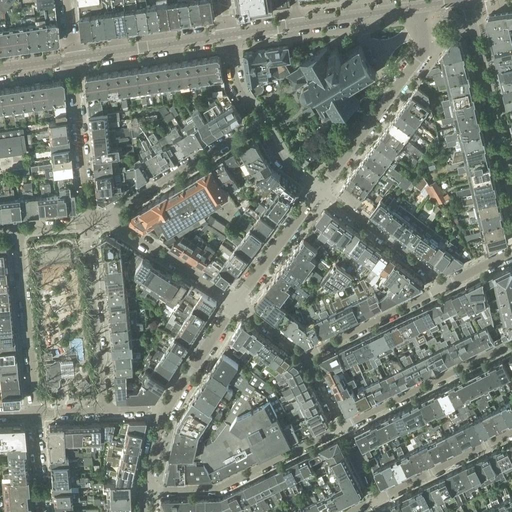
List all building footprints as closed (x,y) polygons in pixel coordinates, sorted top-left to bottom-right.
[(0,0),(0,4),(0,5),(5,9),(8,5),(6,4),(8,0),(0,0)] [(89,0),(87,0),(78,2),(82,38),(94,36),(89,0)] [(101,0),(89,0),(94,36),(107,34),(101,0)] [(112,0),(101,0),(107,34),(117,33),(112,0)] [(112,0),(117,33),(128,31),(124,3),(123,0),(112,0)] [(129,0),(131,9),(128,9),(127,3),(124,3),(128,31),(139,30),(135,4),(134,0),(129,0)] [(134,0),(135,4),(139,30),(150,28),(147,6),(145,0),(134,0)] [(147,6),(150,28),(161,26),(156,0),(152,0),(153,5),(147,6)] [(156,0),(161,26),(171,25),(167,0),(156,0)] [(167,0),(171,25),(182,23),(178,0),(167,0)] [(178,0),(182,23),(192,22),(189,0),(178,0)] [(189,0),(192,22),(203,20),(200,0),(189,0)] [(200,0),(203,20),(214,18),(211,0),(200,0)] [(273,9),(278,8),(277,2),(272,3),(271,0),(235,0),(237,9),(238,9),(238,14),(273,9)] [(45,17),(47,43),(56,42),(58,39),(54,2),(43,3),(44,10),(45,17)] [(25,18),(28,46),(38,45),(35,17),(33,5),(23,6),(25,18)] [(35,17),(38,45),(47,43),(45,17),(44,10),(39,10),(40,16),(35,17)] [(6,27),(9,49),(19,48),(15,22),(13,11),(9,12),(11,26),(6,27)] [(491,38),(491,39),(511,33),(511,12),(511,13),(488,16),(486,19),(488,26),(488,29),(489,29),(490,34),(491,38)] [(15,22),(19,48),(28,46),(25,18),(20,19),(21,24),(17,25),(17,22),(15,22)] [(0,21),(0,50),(9,49),(6,27),(5,21),(0,21)] [(492,44),(493,48),(511,43),(511,33),(491,39),(492,43),(492,44)] [(438,59),(439,61),(464,55),(460,42),(453,40),(438,59)] [(495,58),(496,58),(511,53),(511,43),(493,48),(495,53),(494,53),(495,58)] [(266,49),(270,79),(280,78),(279,73),(284,73),(285,71),(288,75),(284,77),(288,85),(292,82),(298,93),(301,92),(300,93),(300,94),(300,95),(301,96),(301,97),(301,98),(302,99),(303,100),(304,101),(305,102),(306,102),(307,102),(308,102),(309,102),(310,102),(311,102),(312,101),(313,102),(319,111),(321,113),(320,113),(324,120),(332,115),(333,117),(344,110),(345,113),(351,110),(349,107),(360,101),(359,98),(364,95),(361,90),(367,87),(363,80),(376,72),(372,65),(377,62),(370,49),(364,53),(360,45),(342,56),(336,46),(330,50),(327,46),(316,52),(315,50),(310,53),(311,55),(300,62),(302,65),(298,68),(298,69),(291,73),(283,60),(290,59),(288,46),(266,49)] [(263,80),(270,79),(266,49),(243,52),(248,83),(253,91),(255,95),(262,91),(263,87),(262,81),(263,81),(263,80)] [(498,67),(511,64),(511,53),(496,58),(497,63),(498,67)] [(425,76),(433,74),(466,66),(465,59),(464,55),(439,61),(439,62),(441,61),(443,69),(440,70),(440,68),(438,67),(431,69),(425,76)] [(217,56),(208,58),(210,80),(211,83),(221,82),(221,86),(224,86),(220,58),(217,56)] [(208,58),(198,59),(202,87),(205,87),(204,81),(210,80),(208,58)] [(187,61),(191,86),(191,89),(202,87),(198,59),(187,61)] [(177,62),(181,88),(181,90),(186,90),(185,87),(191,86),(187,61),(177,62)] [(177,62),(167,64),(170,85),(171,92),(175,91),(175,89),(181,88),(177,62)] [(167,64),(157,65),(160,88),(161,93),(171,92),(170,85),(167,64)] [(499,73),(500,77),(511,74),(511,64),(498,67),(498,68),(499,73)] [(157,65),(147,67),(150,89),(151,95),(155,94),(154,88),(160,88),(157,65)] [(436,85),(438,84),(469,77),(468,74),(466,66),(433,74),(436,85)] [(147,67),(138,68),(140,90),(142,104),(147,104),(145,90),(150,89),(147,67)] [(138,68),(127,70),(130,92),(131,98),(135,97),(134,91),(140,90),(138,68)] [(127,70),(118,71),(121,99),(122,108),(127,107),(126,99),(125,99),(125,93),(130,92),(127,70)] [(118,71),(108,73),(111,98),(111,101),(116,100),(116,99),(121,99),(118,71)] [(108,73),(99,74),(102,102),(106,102),(105,99),(111,98),(108,73)] [(86,78),(90,116),(103,114),(102,110),(102,105),(102,102),(99,74),(88,76),(88,75),(86,78)] [(502,87),(503,87),(511,84),(511,74),(500,77),(501,83),(502,87)] [(447,88),(449,93),(471,88),(470,81),(469,77),(438,84),(438,85),(435,85),(436,91),(447,88)] [(424,78),(412,94),(429,107),(431,107),(430,104),(426,87),(425,81),(424,78)] [(53,107),(56,121),(66,120),(65,113),(65,110),(62,82),(63,82),(60,80),(50,81),(53,103),(54,107),(53,107)] [(47,104),(53,103),(50,81),(40,83),(44,111),(48,110),(47,104)] [(30,84),(33,106),(34,112),(37,112),(44,111),(40,83),(30,84)] [(27,107),(33,106),(30,84),(20,86),(24,113),(24,114),(28,113),(27,107)] [(505,97),(511,95),(511,84),(503,87),(504,93),(505,97)] [(18,114),(24,113),(20,86),(10,87),(13,109),(15,121),(19,120),(18,114)] [(7,110),(13,109),(10,87),(0,88),(0,92),(3,114),(4,117),(8,116),(7,110)] [(443,107),(444,107),(474,99),(473,96),(471,88),(449,93),(450,99),(442,101),(443,107)] [(412,94),(406,102),(423,115),(428,119),(431,114),(432,115),(433,115),(431,110),(431,107),(429,107),(412,94)] [(225,109),(234,125),(242,120),(227,95),(217,97),(220,101),(225,109)] [(212,106),(226,129),(234,125),(225,109),(221,111),(216,104),(216,103),(213,97),(208,98),(212,106)] [(446,113),(447,117),(450,116),(450,117),(454,116),(477,110),(475,103),(474,99),(444,107),(445,113),(446,113)] [(198,103),(208,119),(218,134),(226,129),(212,106),(208,109),(202,100),(198,103)] [(400,110),(417,123),(420,125),(421,123),(419,121),(423,115),(406,102),(400,110)] [(307,116),(315,112),(311,105),(303,109),(307,116)] [(191,112),(192,115),(208,140),(218,134),(208,119),(205,121),(197,108),(191,112)] [(400,110),(394,118),(411,131),(417,123),(400,110)] [(478,118),(477,110),(454,116),(450,117),(450,116),(447,117),(446,117),(448,129),(453,128),(480,121),(479,118),(478,118)] [(90,116),(91,125),(119,121),(118,111),(107,113),(103,114),(90,116)] [(171,112),(164,117),(167,122),(175,117),(171,112)] [(145,117),(149,124),(157,119),(157,115),(145,117)] [(188,124),(201,145),(208,140),(192,115),(185,119),(188,124)] [(394,118),(388,126),(405,139),(409,135),(414,139),(416,140),(418,137),(411,131),(394,118)] [(34,130),(35,133),(67,129),(66,120),(56,121),(48,122),(48,126),(38,128),(38,129),(34,130)] [(91,125),(92,133),(109,130),(109,126),(119,125),(119,121),(91,125)] [(445,135),(446,141),(482,132),(480,125),(480,121),(453,128),(454,131),(453,134),(445,135)] [(184,134),(193,149),(201,145),(188,124),(181,129),(184,134)] [(170,143),(178,158),(186,153),(172,129),(170,125),(165,128),(174,141),(170,143)] [(131,127),(132,137),(136,137),(136,136),(137,136),(137,134),(143,131),(140,126),(131,127)] [(388,126),(382,134),(399,147),(403,143),(408,147),(407,148),(413,153),(414,152),(420,157),(423,153),(405,139),(388,126)] [(93,143),(94,158),(127,154),(134,153),(133,146),(132,137),(131,127),(128,127),(124,128),(126,136),(120,137),(110,138),(110,139),(102,140),(102,142),(95,143),(93,143)] [(172,129),(186,153),(193,149),(184,134),(181,136),(175,127),(172,129)] [(0,152),(10,151),(10,154),(25,151),(25,152),(26,152),(22,128),(0,131),(0,152)] [(49,135),(50,140),(68,138),(67,129),(35,133),(27,134),(27,138),(37,137),(49,135)] [(92,133),(93,143),(95,143),(102,142),(102,140),(110,139),(110,138),(120,137),(120,133),(116,133),(115,129),(109,130),(92,133)] [(335,136),(326,129),(321,135),(330,142),(335,136)] [(156,152),(164,167),(171,162),(158,140),(153,132),(149,135),(153,142),(154,142),(159,150),(156,152)] [(455,145),(456,150),(485,143),(484,140),(482,132),(446,141),(447,146),(448,146),(455,145)] [(382,134),(376,142),(396,157),(399,159),(402,155),(405,151),(399,147),(382,134)] [(158,140),(171,162),(178,158),(170,143),(165,136),(158,140)] [(39,148),(39,150),(69,147),(68,138),(50,140),(50,145),(43,146),(43,148),(39,148)] [(145,151),(157,171),(164,167),(156,152),(152,154),(149,148),(148,148),(143,140),(141,141),(142,142),(146,150),(145,151)] [(245,160),(261,151),(256,142),(252,141),(239,150),(242,155),(239,157),(237,153),(235,154),(241,163),(245,160)] [(141,161),(150,175),(157,171),(145,151),(146,150),(142,142),(139,144),(142,149),(140,151),(144,159),(141,161)] [(399,159),(396,157),(376,142),(370,150),(387,163),(393,167),(396,163),(400,166),(403,163),(399,160),(399,159)] [(449,164),(464,160),(487,155),(485,147),(486,147),(485,143),(456,150),(451,151),(452,155),(449,164)] [(69,147),(39,150),(29,152),(29,157),(36,156),(51,153),(51,158),(70,156),(69,147)] [(370,150),(364,158),(387,176),(390,173),(401,181),(398,184),(406,189),(411,182),(412,181),(393,167),(387,163),(370,150)] [(243,176),(245,174),(267,161),(261,151),(245,160),(248,165),(244,168),(240,170),(243,175),(243,176)] [(236,179),(243,175),(240,170),(236,173),(234,172),(232,169),(233,168),(241,163),(235,154),(234,153),(223,159),(236,179)] [(94,158),(95,167),(112,164),(112,160),(122,159),(122,157),(128,156),(127,154),(94,158)] [(457,167),(458,173),(490,165),(489,162),(487,155),(464,160),(466,165),(457,167)] [(30,166),(31,170),(71,165),(70,156),(51,158),(52,162),(38,164),(38,165),(30,166)] [(364,158),(357,166),(378,181),(381,177),(388,182),(385,187),(389,189),(395,181),(387,176),(364,158)] [(238,183),(236,179),(223,159),(219,161),(219,162),(212,167),(222,183),(228,179),(232,187),(238,183)] [(135,164),(135,166),(135,169),(136,183),(137,183),(150,175),(141,161),(135,164)] [(257,178),(256,179),(271,169),(267,161),(245,174),(248,179),(255,174),(257,178)] [(95,167),(96,175),(130,170),(135,169),(135,166),(129,167),(130,169),(125,170),(125,166),(118,167),(117,163),(112,164),(95,167)] [(57,175),(62,175),(71,174),(71,165),(31,170),(32,175),(53,171),(53,176),(57,175)] [(468,177),(470,182),(492,176),(491,169),(490,165),(458,173),(460,179),(468,177)] [(152,203),(148,206),(146,207),(143,208),(141,210),(147,221),(151,219),(154,217),(160,228),(162,226),(166,223),(170,229),(176,225),(184,220),(183,219),(196,212),(197,211),(197,210),(200,208),(201,208),(201,209),(201,208),(202,208),(214,201),(215,201),(229,193),(222,183),(212,167),(212,166),(206,169),(204,170),(198,174),(199,175),(197,176),(193,178),(192,179),(187,182),(186,183),(181,185),(180,186),(176,189),(175,189),(173,190),(169,193),(168,194),(167,193),(161,197),(159,198),(153,202),(152,203)] [(357,166),(352,174),(375,191),(381,184),(378,181),(357,166)] [(274,185),(275,184),(281,176),(271,169),(256,179),(256,180),(261,184),(257,189),(253,194),(257,198),(262,192),(265,187),(266,187),(270,182),(274,185)] [(96,175),(97,184),(114,181),(114,177),(131,174),(130,170),(96,175)] [(71,174),(62,175),(66,212),(75,211),(73,193),(69,194),(68,184),(72,183),(71,174)] [(352,174),(346,182),(366,197),(369,193),(370,194),(371,193),(373,194),(375,191),(352,174)] [(59,194),(55,195),(56,213),(66,212),(62,175),(57,175),(59,194)] [(415,184),(422,189),(427,182),(422,175),(415,184)] [(281,188),(279,189),(283,192),(282,193),(286,196),(287,195),(293,199),(298,192),(298,189),(281,176),(275,184),(281,188)] [(457,196),(467,194),(495,188),(494,184),(492,176),(470,182),(471,187),(456,191),(457,196)] [(97,184),(97,192),(122,189),(121,187),(128,186),(128,183),(115,185),(114,181),(97,184)] [(31,182),(26,183),(29,215),(39,214),(37,196),(32,197),(31,182)] [(340,190),(370,213),(376,205),(373,203),(369,199),(366,197),(346,182),(340,190)] [(433,193),(435,197),(442,193),(436,182),(429,186),(432,192),(433,193)] [(22,198),(18,198),(20,216),(29,215),(26,183),(23,183),(23,188),(21,188),(22,198)] [(41,196),(37,196),(39,214),(47,213),(44,184),(40,184),(41,196)] [(50,184),(44,184),(47,213),(56,213),(55,195),(51,195),(50,184)] [(0,194),(0,200),(2,218),(11,217),(8,185),(4,186),(5,190),(4,190),(4,194),(0,194)] [(11,185),(8,185),(11,217),(20,216),(18,198),(14,199),(13,189),(12,189),(11,185)] [(122,189),(97,192),(98,200),(98,201),(104,203),(129,188),(128,186),(121,187),(122,189)] [(234,190),(239,198),(244,195),(239,186),(234,190)] [(469,206),(475,204),(498,199),(496,191),(495,188),(467,194),(467,196),(461,198),(463,205),(469,204),(469,206)] [(266,208),(267,208),(279,218),(286,208),(293,199),(287,195),(286,196),(282,193),(283,192),(279,189),(275,196),(266,208)] [(442,193),(435,197),(439,203),(446,199),(443,195),(442,193)] [(370,213),(378,219),(392,199),(389,197),(384,203),(380,200),(376,205),(370,213)] [(385,224),(400,204),(393,199),(392,199),(378,219),(385,224)] [(468,211),(469,217),(500,209),(500,206),(499,206),(498,199),(475,204),(476,209),(468,211)] [(385,224),(392,229),(407,209),(400,204),(385,224)] [(258,218),(255,221),(269,231),(274,224),(255,210),(251,208),(249,206),(248,207),(246,209),(258,218)] [(256,208),(255,210),(274,224),(279,218),(267,208),(266,208),(265,208),(263,211),(260,208),(257,207),(256,208)] [(311,228),(304,238),(311,243),(332,215),(325,209),(315,223),(318,226),(314,231),(311,228)] [(392,229),(399,235),(412,217),(414,215),(407,209),(392,229)] [(479,221),(480,226),(503,220),(501,214),(501,213),(500,209),(469,217),(464,218),(465,223),(470,222),(470,223),(479,221)] [(154,223),(151,219),(147,221),(141,210),(140,210),(141,210),(131,216),(131,221),(144,230),(149,233),(150,230),(148,227),(154,223)] [(412,217),(399,235),(406,240),(421,221),(424,216),(421,213),(418,217),(414,215),(412,217)] [(210,215),(206,220),(209,222),(212,225),(216,219),(210,215)] [(339,220),(332,215),(311,243),(315,246),(322,237),(325,239),(339,220)] [(241,216),(238,219),(263,238),(269,231),(255,221),(253,225),(241,216)] [(212,225),(226,234),(227,234),(230,228),(216,219),(212,225)] [(248,231),(245,235),(258,245),(263,238),(238,219),(236,223),(248,231)] [(346,225),(339,220),(325,239),(332,244),(346,225)] [(467,241),(506,232),(505,228),(503,220),(480,226),(482,231),(465,235),(467,241)] [(406,240),(413,246),(423,232),(419,229),(424,223),(421,221),(406,240)] [(207,228),(214,233),(217,230),(209,225),(207,228)] [(353,230),(346,225),(332,244),(331,246),(334,249),(340,242),(343,244),(353,230)] [(413,246),(420,251),(435,232),(433,231),(434,230),(432,228),(427,235),(423,232),(413,246)] [(214,234),(222,239),(223,240),(224,239),(225,236),(217,230),(214,233),(214,234)] [(232,230),(229,234),(253,252),(258,245),(245,235),(242,238),(232,230)] [(360,236),(353,230),(343,244),(346,247),(341,254),(345,256),(346,255),(360,236)] [(435,231),(435,232),(420,251),(427,256),(437,243),(441,238),(442,236),(435,231)] [(506,232),(467,241),(475,257),(508,241),(506,232)] [(131,253),(132,251),(132,250),(125,246),(107,235),(107,234),(107,235),(102,238),(103,247),(103,253),(104,255),(122,254),(131,253)] [(237,245),(235,249),(248,259),(253,252),(229,234),(227,237),(237,245)] [(163,241),(168,244),(176,239),(173,235),(163,241)] [(167,244),(180,253),(189,239),(182,235),(176,239),(168,244),(167,244)] [(180,253),(187,257),(200,237),(196,235),(192,241),(189,239),(180,253)] [(367,241),(360,236),(346,255),(350,257),(354,252),(357,254),(367,241)] [(187,257),(195,262),(207,243),(203,241),(204,240),(200,237),(187,257)] [(427,256),(434,262),(449,243),(447,241),(448,240),(447,238),(445,237),(443,239),(441,238),(437,243),(427,256)] [(298,245),(312,256),(315,252),(320,255),(322,252),(318,249),(315,246),(311,243),(304,238),(298,245)] [(374,247),(367,241),(357,254),(361,257),(355,264),(359,267),(374,247)] [(449,243),(434,262),(441,267),(452,254),(454,250),(455,249),(452,246),(453,244),(449,242),(449,243)] [(207,243),(195,262),(202,267),(207,259),(210,255),(211,256),(215,249),(207,243)] [(219,247),(224,251),(243,265),(248,259),(235,249),(232,252),(222,244),(219,247)] [(298,245),(292,253),(310,267),(314,262),(322,268),(324,265),(317,259),(312,256),(298,245)] [(318,249),(322,252),(325,254),(327,251),(325,249),(320,246),(318,249)] [(356,270),(360,273),(368,263),(370,265),(381,251),(374,247),(359,267),(356,270)] [(452,254),(441,267),(447,271),(468,260),(454,250),(452,254)] [(228,258),(225,262),(238,272),(243,265),(224,251),(222,254),(228,258)] [(366,279),(369,282),(388,257),(381,251),(370,265),(374,268),(366,279)] [(136,275),(140,278),(150,262),(135,252),(131,257),(131,260),(132,265),(133,271),(136,270),(136,275)] [(311,273),(312,273),(311,275),(319,281),(320,280),(323,277),(310,267),(292,253),(286,261),(304,275),(308,278),(311,273)] [(104,255),(105,267),(123,266),(122,254),(104,255)] [(214,254),(209,261),(233,279),(238,272),(225,262),(222,265),(215,259),(217,256),(214,254)] [(373,290),(374,290),(376,287),(374,285),(378,279),(378,278),(382,273),(385,275),(395,262),(388,257),(369,282),(372,284),(372,285),(372,286),(373,290)] [(233,279),(209,261),(203,269),(228,286),(233,279)] [(286,261),(280,270),(298,283),(301,279),(307,284),(311,280),(308,278),(304,275),(286,261)] [(140,286),(144,289),(158,267),(150,262),(140,278),(136,284),(140,286)] [(395,262),(385,275),(379,283),(381,284),(382,283),(385,284),(387,281),(390,283),(401,267),(395,262)] [(348,273),(340,267),(338,265),(335,263),(322,281),(332,289),(334,291),(348,284),(353,277),(352,276),(348,273)] [(106,279),(124,277),(128,277),(127,272),(123,272),(123,266),(105,267),(106,279)] [(483,280),(485,287),(497,280),(498,285),(511,278),(511,267),(510,266),(483,280)] [(148,292),(151,294),(151,293),(155,287),(165,271),(158,267),(144,289),(143,289),(142,291),(141,293),(145,296),(148,292)] [(392,286),(383,293),(385,294),(390,290),(392,292),(396,287),(398,288),(403,282),(404,283),(411,274),(401,267),(390,283),(389,283),(392,286)] [(280,270),(274,277),(292,290),(298,283),(280,270)] [(151,294),(158,298),(159,297),(172,276),(165,271),(155,287),(151,293),(151,294)] [(398,288),(407,295),(422,288),(422,282),(411,274),(404,283),(403,282),(398,288)] [(159,297),(158,298),(159,299),(159,298),(162,299),(166,302),(176,286),(179,281),(176,278),(174,278),(172,276),(159,297)] [(106,279),(107,291),(125,289),(124,277),(106,279)] [(274,277),(271,281),(293,298),(295,296),(297,293),(294,292),(292,290),(274,277)] [(0,287),(8,287),(7,278),(0,278),(0,287)] [(511,278),(498,285),(501,297),(511,291),(511,278)] [(372,286),(372,285),(368,287),(363,279),(360,281),(364,289),(375,311),(382,307),(375,292),(374,290),(373,290),(372,286)] [(482,316),(488,330),(494,327),(485,287),(483,280),(467,287),(481,314),(482,316)] [(176,302),(180,304),(185,297),(187,293),(190,288),(179,281),(176,286),(166,302),(165,303),(173,308),(176,302)] [(276,321),(285,308),(289,303),(293,306),(298,309),(306,304),(295,296),(293,298),(271,281),(268,286),(266,285),(262,290),(264,291),(256,302),(254,302),(255,306),(256,306),(276,321)] [(190,288),(187,293),(212,309),(216,302),(191,286),(190,288)] [(354,288),(356,292),(367,315),(375,311),(364,289),(360,291),(360,290),(359,290),(357,286),(354,288)] [(0,296),(9,296),(8,287),(0,287),(0,296)] [(374,290),(375,292),(382,307),(407,295),(398,288),(396,287),(392,292),(390,290),(385,294),(383,293),(380,289),(376,287),(374,290)] [(467,287),(459,291),(473,318),(477,316),(481,314),(467,287)] [(107,291),(108,300),(134,298),(134,297),(134,293),(127,293),(127,288),(125,289),(107,291)] [(459,291),(451,295),(464,322),(465,322),(469,320),(473,318),(459,291)] [(511,291),(501,297),(504,310),(511,305),(511,291)] [(348,296),(360,318),(367,315),(356,292),(348,296)] [(187,293),(185,297),(195,304),(193,308),(207,317),(212,309),(187,293)] [(339,296),(352,322),(360,318),(348,296),(345,298),(343,294),(339,296)] [(329,295),(322,299),(325,305),(337,329),(344,326),(337,311),(333,313),(330,306),(329,303),(332,301),(329,295)] [(451,295),(444,299),(454,319),(458,317),(461,322),(462,323),(464,322),(451,295)] [(0,305),(10,304),(9,296),(0,296),(0,305)] [(333,302),(337,311),(344,326),(352,322),(339,296),(335,298),(337,300),(333,302)] [(128,302),(135,302),(134,302),(134,298),(108,300),(109,309),(129,307),(128,302)] [(148,298),(146,301),(153,308),(156,302),(148,298)] [(444,299),(436,303),(443,318),(448,315),(451,321),(454,328),(458,327),(454,319),(444,299)] [(289,303),(285,308),(276,321),(282,326),(292,313),(289,311),(293,306),(289,303)] [(436,303),(429,306),(436,321),(442,334),(446,332),(449,330),(446,323),(442,325),(440,319),(443,318),(436,303)] [(0,314),(11,313),(10,304),(0,305),(0,314)] [(180,304),(178,307),(203,323),(207,317),(193,308),(191,311),(180,304)] [(307,307),(311,316),(321,337),(330,333),(322,318),(319,311),(315,313),(311,305),(307,307)] [(319,311),(322,318),(330,333),(337,329),(325,305),(320,307),(321,308),(318,310),(319,311)] [(421,310),(432,332),(436,330),(432,323),(436,321),(429,306),(421,310)] [(109,309),(110,318),(137,315),(136,311),(129,311),(129,307),(109,309)] [(186,318),(184,322),(198,331),(203,323),(178,307),(175,311),(186,318)] [(421,310),(413,314),(421,329),(425,327),(427,332),(427,333),(428,335),(432,333),(432,332),(421,310)] [(0,323),(12,322),(11,313),(0,314),(0,323)] [(282,326),(290,331),(301,317),(299,316),(298,318),(292,313),(282,326)] [(413,314),(406,318),(418,342),(423,340),(421,336),(420,336),(417,331),(421,329),(413,314)] [(110,318),(111,327),(130,325),(130,321),(144,320),(144,315),(137,315),(110,318)] [(170,318),(168,322),(176,327),(193,338),(198,331),(184,322),(181,326),(173,320),(176,317),(173,315),(170,318)] [(302,316),(301,317),(290,331),(305,343),(305,344),(308,344),(315,341),(307,325),(306,326),(301,322),(303,320),(302,316)] [(310,324),(307,325),(315,341),(321,337),(311,316),(307,318),(310,324)] [(488,330),(482,316),(477,319),(479,323),(480,323),(483,328),(479,330),(486,345),(494,341),(493,341),(492,337),(488,330)] [(406,318),(398,322),(408,342),(412,340),(415,346),(419,344),(418,342),(406,318)] [(511,318),(507,321),(498,326),(503,336),(511,332),(511,318)] [(465,322),(479,349),(486,345),(479,330),(475,332),(469,320),(465,322)] [(0,332),(13,331),(12,322),(0,323),(0,332)] [(176,337),(189,345),(193,338),(176,327),(168,322),(166,326),(171,329),(177,333),(174,336),(176,337)] [(241,323),(225,348),(232,353),(242,341),(251,327),(245,322),(241,323)] [(398,322),(390,325),(401,346),(402,348),(406,346),(405,344),(408,342),(398,322)] [(464,337),(471,352),(479,349),(465,322),(464,322),(462,323),(460,324),(466,336),(464,337)] [(111,327),(112,336),(131,335),(131,330),(143,329),(143,324),(130,325),(111,327)] [(390,325),(383,329),(391,344),(394,342),(397,348),(401,346),(390,325)] [(245,343),(240,350),(239,351),(242,354),(243,353),(258,333),(251,327),(242,341),(245,343)] [(488,330),(492,337),(498,334),(495,327),(494,327),(488,330)] [(450,330),(463,356),(471,352),(464,337),(460,339),(454,328),(450,330)] [(163,329),(159,336),(185,352),(189,345),(176,337),(174,336),(169,333),(167,336),(164,334),(166,331),(163,329)] [(383,329),(376,333),(386,353),(393,350),(391,344),(383,329)] [(452,343),(448,345),(455,360),(463,356),(450,330),(449,330),(446,332),(443,334),(445,339),(446,341),(449,339),(450,340),(452,343)] [(0,341),(13,340),(13,331),(0,332),(0,341)] [(265,338),(258,333),(243,353),(242,354),(239,358),(246,363),(249,360),(245,358),(252,349),(256,351),(265,338)] [(376,333),(368,337),(378,357),(386,353),(376,333)] [(112,336),(113,345),(139,343),(143,342),(143,338),(139,339),(139,338),(132,339),(131,335),(112,336)] [(168,347),(165,350),(180,359),(185,352),(159,336),(154,343),(156,344),(159,341),(168,347)] [(368,337),(360,340),(373,368),(377,366),(378,365),(375,359),(378,357),(368,337)] [(432,352),(440,368),(448,364),(437,342),(434,337),(427,341),(429,346),(433,344),(436,350),(432,352)] [(272,343),(265,338),(256,351),(259,353),(254,359),(258,362),(272,343)] [(437,342),(448,364),(455,360),(448,345),(446,342),(446,341),(445,339),(440,342),(439,340),(437,342)] [(0,350),(14,349),(13,340),(0,341),(0,350)] [(360,340),(353,344),(360,359),(364,357),(367,364),(370,369),(373,368),(360,340)] [(113,345),(113,353),(133,352),(133,347),(140,347),(139,343),(113,345)] [(278,348),(272,343),(258,362),(261,364),(265,359),(269,361),(278,348)] [(359,375),(362,373),(356,361),(360,359),(353,344),(344,348),(358,375),(359,375)] [(417,361),(424,376),(432,372),(421,349),(419,345),(415,347),(421,359),(417,361)] [(149,350),(153,352),(175,367),(180,359),(165,350),(163,354),(155,349),(152,347),(151,346),(149,350)] [(421,349),(432,372),(440,368),(432,352),(430,347),(425,350),(424,348),(425,348),(424,347),(421,349)] [(211,369),(229,381),(242,391),(249,383),(240,365),(230,358),(232,353),(225,348),(211,369)] [(286,354),(278,348),(269,361),(274,365),(272,368),(273,369),(286,354)] [(354,375),(355,377),(358,375),(344,348),(337,352),(344,367),(348,365),(353,375),(354,375)] [(0,350),(0,359),(15,358),(14,349),(0,350)] [(113,353),(114,363),(136,361),(136,360),(132,361),(132,356),(140,355),(140,351),(133,352),(113,353)] [(158,362),(156,365),(171,374),(175,367),(153,352),(150,356),(158,362)] [(320,360),(324,369),(330,366),(334,372),(338,370),(344,367),(337,352),(320,360)] [(271,372),(275,375),(294,360),(286,354),(273,369),(271,372)] [(402,368),(410,383),(417,379),(405,356),(405,355),(400,358),(402,361),(405,366),(402,368)] [(405,356),(417,379),(424,376),(417,361),(413,363),(409,355),(405,356)] [(502,360),(507,370),(510,369),(511,367),(511,363),(509,356),(502,360)] [(0,367),(16,367),(15,358),(0,359),(0,367)] [(144,358),(143,360),(140,365),(166,381),(171,374),(156,365),(153,369),(148,365),(150,362),(144,358)] [(73,359),(61,359),(62,374),(74,374),(73,359)] [(389,360),(402,387),(410,383),(402,368),(399,362),(399,361),(393,359),(391,359),(389,360)] [(45,364),(46,379),(45,380),(45,386),(47,388),(58,387),(59,385),(59,379),(60,378),(59,367),(60,365),(60,361),(59,360),(54,360),(53,362),(46,362),(45,364)] [(140,365),(143,360),(136,361),(114,363),(115,372),(127,371),(130,371),(130,375),(134,374),(136,372),(137,370),(133,370),(133,365),(134,365),(140,365)] [(275,375),(279,381),(301,367),(299,364),(294,360),(275,375)] [(387,376),(394,391),(402,387),(389,360),(385,362),(391,374),(387,376)] [(492,364),(505,389),(505,390),(509,388),(505,380),(510,377),(509,374),(507,370),(502,360),(492,364)] [(483,369),(491,386),(497,383),(501,391),(505,389),(492,364),(483,369)] [(140,365),(140,366),(138,369),(141,371),(139,374),(161,389),(166,381),(140,365)] [(324,369),(330,382),(341,376),(340,376),(345,374),(343,370),(339,372),(338,370),(334,372),(330,366),(324,369)] [(373,368),(386,395),(394,391),(387,376),(383,378),(377,366),(373,368)] [(16,367),(0,367),(0,376),(17,376),(16,367)] [(254,367),(251,370),(254,372),(258,376),(261,372),(254,367)] [(289,380),(290,383),(305,376),(301,367),(279,381),(278,382),(279,385),(289,380)] [(372,383),(379,398),(386,395),(373,368),(370,369),(369,370),(372,376),(373,376),(375,381),(372,383)] [(233,398),(236,400),(239,397),(232,392),(233,391),(226,386),(229,381),(211,369),(205,380),(222,391),(233,398)] [(483,369),(474,374),(487,400),(492,398),(487,389),(491,386),(483,369)] [(115,372),(117,386),(127,385),(127,371),(115,372)] [(136,372),(134,374),(143,398),(156,397),(161,389),(139,374),(136,372)] [(201,457),(171,449),(165,478),(167,481),(216,479),(222,476),(251,462),(290,442),(276,416),(280,414),(281,413),(285,411),(280,402),(278,399),(272,388),(273,388),(271,386),(266,382),(258,376),(254,372),(254,373),(255,373),(249,383),(242,391),(239,397),(236,400),(230,410),(222,423),(207,442),(205,441),(201,457)] [(330,382),(334,389),(355,379),(355,377),(354,375),(353,375),(353,376),(350,378),(347,372),(345,374),(340,376),(341,376),(330,382)] [(359,375),(363,383),(372,402),(379,398),(372,383),(367,385),(362,373),(359,375)] [(131,380),(127,385),(128,398),(143,398),(134,374),(131,380)] [(474,374),(465,378),(474,395),(479,393),(481,398),(476,400),(479,405),(487,401),(487,400),(474,374)] [(359,375),(358,375),(355,377),(355,379),(334,389),(338,396),(352,389),(352,388),(357,386),(363,383),(359,375)] [(0,385),(18,384),(17,376),(0,376),(0,385)] [(282,391),(284,396),(309,384),(305,376),(290,383),(292,386),(282,391)] [(465,378),(456,383),(467,404),(471,402),(469,398),(474,395),(465,378)] [(222,392),(222,391),(205,380),(199,389),(222,405),(223,405),(227,401),(224,399),(223,398),(224,396),(222,395),(223,394),(222,392)] [(363,383),(357,386),(357,387),(360,393),(359,394),(357,395),(363,406),(372,402),(363,383)] [(447,387),(446,387),(455,404),(460,402),(463,407),(458,410),(459,412),(460,414),(468,410),(469,409),(468,406),(467,405),(467,404),(456,383),(447,387)] [(0,390),(1,391),(1,394),(19,394),(18,384),(0,385),(0,390)] [(309,384),(284,396),(278,399),(280,402),(285,400),(286,401),(296,396),(298,399),(313,392),(309,384)] [(127,385),(117,386),(118,399),(128,398),(127,385)] [(338,396),(343,407),(349,405),(347,401),(351,399),(349,395),(354,392),(354,393),(356,392),(355,390),(357,390),(356,388),(357,387),(357,386),(352,388),(352,389),(338,396)] [(446,387),(437,391),(447,411),(448,413),(451,419),(459,414),(460,414),(459,412),(456,413),(454,410),(452,411),(450,407),(455,404),(446,387)] [(219,409),(222,405),(199,389),(193,398),(216,414),(219,416),(222,411),(219,409)] [(349,405),(343,407),(346,414),(363,406),(357,395),(359,394),(357,390),(355,390),(356,392),(354,393),(354,392),(349,395),(351,399),(347,401),(349,405)] [(444,413),(447,411),(437,391),(428,396),(429,396),(437,413),(442,410),(444,413)] [(313,392),(298,399),(300,403),(291,407),(290,408),(292,412),(293,411),(317,400),(313,392)] [(0,403),(17,403),(20,400),(19,400),(19,394),(1,394),(1,398),(0,398),(0,403)] [(501,406),(509,423),(511,421),(511,405),(510,401),(505,404),(503,400),(503,399),(501,394),(496,396),(498,400),(499,400),(500,402),(499,402),(501,406)] [(429,396),(419,401),(430,422),(434,420),(432,416),(437,413),(429,396)] [(187,406),(187,407),(212,421),(216,414),(193,398),(188,406),(187,406)] [(317,400),(293,411),(292,412),(294,416),(304,411),(305,414),(320,407),(317,400)] [(410,405),(419,422),(424,420),(429,429),(432,428),(433,427),(430,422),(419,401),(410,405)] [(482,415),(491,432),(500,427),(490,406),(487,401),(479,405),(477,405),(480,410),(485,408),(488,413),(482,415)] [(490,406),(500,427),(509,423),(501,406),(496,408),(494,404),(490,406)] [(401,410),(412,431),(416,429),(413,425),(419,422),(410,405),(401,410)] [(181,416),(182,416),(208,427),(212,421),(187,407),(181,416)] [(300,422),(302,426),(303,426),(324,415),(320,407),(305,414),(307,418),(301,421),(300,422)] [(468,410),(482,436),(491,432),(482,415),(477,418),(472,408),(469,409),(468,410)] [(392,414),(400,431),(406,429),(408,433),(412,431),(401,410),(392,414)] [(464,424),(472,441),(482,436),(468,410),(460,414),(459,414),(461,418),(462,420),(467,417),(470,421),(464,424)] [(283,420),(280,414),(276,416),(290,442),(298,438),(294,430),(293,427),(292,426),(291,424),(288,426),(285,420),(284,419),(283,420)] [(383,419),(391,436),(393,440),(397,438),(395,434),(400,431),(392,414),(383,419),(383,418),(383,419)] [(451,419),(453,423),(453,424),(463,445),(472,441),(464,424),(460,426),(458,422),(462,420),(461,418),(459,414),(451,419)] [(324,415),(303,426),(302,426),(294,430),(298,438),(313,430),(328,423),(324,415)] [(178,422),(177,426),(199,432),(201,429),(206,431),(208,427),(182,416),(178,422)] [(374,423),(384,444),(385,446),(387,450),(391,448),(388,443),(386,438),(391,436),(383,419),(374,423)] [(446,433),(454,450),(463,445),(453,424),(453,423),(451,419),(447,420),(441,423),(444,429),(449,427),(451,431),(446,433)] [(119,428),(119,429),(142,433),(145,421),(129,422),(121,422),(121,423),(120,428),(119,428)] [(91,456),(91,458),(95,458),(94,451),(95,451),(95,442),(99,441),(99,423),(90,424),(91,456)] [(99,423),(99,441),(99,448),(102,448),(105,438),(110,438),(112,431),(113,427),(114,423),(99,423)] [(381,453),(386,450),(387,450),(385,446),(384,444),(374,423),(364,428),(365,428),(373,445),(378,442),(381,448),(379,449),(381,453)] [(71,424),(63,425),(63,439),(63,443),(68,443),(68,448),(69,448),(69,457),(73,457),(73,451),(71,424)] [(81,424),(71,424),(73,451),(73,457),(82,456),(82,453),(77,453),(77,447),(82,447),(82,442),(81,424)] [(86,456),(91,456),(90,424),(81,424),(82,442),(86,442),(86,452),(82,453),(82,456),(86,456)] [(1,444),(24,443),(24,442),(25,441),(24,435),(23,435),(22,426),(19,427),(19,425),(13,426),(13,427),(1,427),(1,444)] [(46,428),(48,441),(63,439),(63,425),(49,425),(46,428)] [(177,426),(175,436),(202,441),(203,437),(199,436),(199,432),(177,426)] [(368,447),(373,445),(365,428),(355,432),(367,457),(372,455),(368,447)] [(427,442),(436,459),(445,455),(434,432),(432,428),(429,429),(422,432),(425,438),(430,436),(433,440),(427,442)] [(125,433),(124,438),(140,442),(142,433),(119,429),(118,432),(125,433)] [(434,432),(445,455),(454,450),(446,433),(443,435),(440,429),(439,429),(434,432)] [(413,437),(416,443),(427,464),(436,459),(427,442),(422,445),(420,441),(425,438),(422,432),(417,435),(413,437)] [(175,436),(171,449),(201,457),(205,441),(202,441),(175,436)] [(113,444),(139,450),(140,442),(124,438),(120,437),(119,441),(114,440),(114,439),(111,438),(109,443),(112,444),(113,444)] [(48,441),(49,456),(64,455),(63,443),(63,439),(48,441)] [(337,441),(306,456),(310,463),(326,455),(340,448),(337,441)] [(0,452),(24,451),(24,443),(1,444),(0,443),(0,452)] [(107,451),(109,452),(111,452),(112,452),(113,448),(114,448),(121,450),(120,454),(137,458),(139,450),(113,444),(112,444),(109,443),(107,451)] [(409,451),(417,468),(427,464),(416,443),(412,445),(414,449),(409,451)] [(400,456),(408,473),(417,468),(409,451),(404,454),(400,445),(396,447),(400,456)] [(504,448),(496,452),(505,468),(511,465),(511,466),(511,457),(507,446),(504,447),(504,448)] [(344,455),(340,448),(326,455),(328,458),(321,462),(322,466),(324,465),(344,455)] [(379,459),(382,465),(391,481),(391,482),(399,477),(389,456),(386,450),(381,453),(383,457),(379,459)] [(8,461),(25,460),(24,451),(0,452),(0,457),(7,457),(8,461)] [(106,459),(111,461),(135,466),(137,458),(120,454),(119,458),(109,456),(109,452),(107,451),(107,455),(106,459)] [(496,452),(489,455),(500,478),(501,481),(505,479),(501,470),(505,468),(496,452)] [(389,456),(399,477),(408,473),(400,456),(395,458),(393,454),(389,456)] [(49,456),(50,466),(68,465),(77,465),(77,460),(67,460),(67,457),(67,455),(64,455),(49,456)] [(348,463),(344,455),(324,465),(328,473),(348,463)] [(482,459),(493,481),(493,482),(500,478),(489,455),(482,459)] [(86,456),(83,456),(83,465),(87,465),(91,465),(91,458),(91,456),(86,456)] [(306,456),(299,460),(308,480),(316,476),(310,463),(306,456)] [(391,481),(382,465),(379,466),(375,456),(368,459),(382,486),(391,481)] [(482,459),(474,463),(485,485),(493,481),(482,459)] [(0,470),(2,470),(26,469),(25,460),(8,461),(8,465),(0,465),(0,470)] [(299,460),(291,464),(298,479),(302,477),(308,490),(311,488),(312,488),(308,480),(299,460)] [(117,471),(133,475),(135,466),(111,461),(111,465),(118,467),(117,471)] [(352,471),(348,463),(328,473),(331,480),(332,480),(338,479),(338,478),(352,471)] [(474,463),(467,466),(475,483),(479,481),(482,486),(485,485),(474,463)] [(291,464),(283,468),(297,495),(304,492),(302,487),(298,489),(294,481),(298,479),(291,464)] [(50,466),(51,474),(75,473),(75,469),(78,468),(77,465),(68,465),(50,466)] [(467,466),(460,470),(470,491),(474,489),(471,484),(475,483),(467,466)] [(283,468),(275,472),(282,487),(286,485),(291,494),(287,496),(288,499),(295,496),(297,495),(283,468)] [(10,479),(27,479),(27,476),(28,475),(27,471),(26,470),(26,469),(2,470),(3,475),(9,475),(10,479)] [(114,482),(131,482),(133,475),(117,471),(109,469),(109,472),(108,474),(115,475),(114,482)] [(460,470),(452,473),(460,490),(464,488),(467,495),(468,496),(472,494),(471,493),(470,491),(460,470)] [(341,485),(343,489),(349,486),(348,484),(356,480),(352,471),(338,478),(338,479),(332,480),(339,486),(341,485)] [(275,472),(267,476),(281,503),(283,502),(281,497),(282,496),(278,489),(282,487),(275,472)] [(51,474),(52,483),(80,481),(84,481),(87,481),(87,477),(84,478),(84,477),(78,477),(77,473),(75,473),(51,474)] [(460,490),(452,473),(445,477),(459,505),(463,503),(461,500),(457,491),(460,490)] [(267,476),(259,480),(267,494),(270,493),(276,505),(279,504),(281,503),(267,476)] [(445,477),(438,481),(446,497),(449,495),(455,507),(459,505),(445,477)] [(4,511),(30,511),(29,499),(26,500),(26,492),(29,492),(27,479),(10,479),(1,480),(4,511)] [(259,480),(252,483),(265,510),(270,508),(267,502),(266,503),(262,496),(267,494),(259,480)] [(328,482),(340,507),(350,502),(343,489),(341,485),(339,486),(332,480),(331,480),(328,482)] [(343,489),(350,502),(362,496),(363,493),(356,480),(348,484),(349,486),(343,489)] [(52,483),(53,492),(71,491),(70,486),(71,486),(71,489),(78,489),(78,486),(85,486),(84,481),(80,481),(52,483)] [(322,489),(333,510),(340,507),(328,482),(328,481),(324,483),(320,485),(322,489)] [(438,481),(430,484),(444,511),(447,509),(442,499),(446,497),(438,481)] [(109,493),(129,492),(129,486),(130,486),(131,482),(114,482),(93,483),(93,488),(103,488),(103,493),(109,493)] [(252,483),(244,487),(251,502),(254,501),(255,500),(259,508),(258,509),(255,510),(256,511),(262,511),(263,511),(265,510),(252,483)] [(430,484),(423,488),(434,511),(438,509),(438,511),(444,511),(430,484)] [(311,488),(323,511),(329,511),(333,510),(322,489),(318,491),(315,487),(316,486),(312,488),(311,488)] [(251,502),(244,487),(236,492),(245,511),(256,511),(255,510),(252,511),(248,504),(251,502)] [(309,504),(313,511),(323,511),(311,488),(308,490),(307,490),(313,502),(309,504)] [(423,488),(415,492),(425,511),(432,511),(434,511),(423,488)] [(53,492),(54,501),(80,499),(79,495),(79,491),(71,491),(53,492)] [(103,504),(106,503),(129,503),(129,492),(109,493),(109,499),(103,499),(103,504)] [(245,511),(236,492),(227,496),(235,510),(239,508),(240,511),(245,511)] [(425,511),(415,492),(408,495),(416,511),(420,510),(420,511),(425,511)] [(408,495),(401,499),(407,511),(416,511),(408,495)] [(224,511),(231,511),(235,510),(227,496),(221,499),(224,511)] [(295,496),(288,499),(288,500),(289,504),(290,503),(292,502),(293,505),(294,504),(297,510),(293,511),(302,511),(297,500),(295,496)] [(54,501),(54,510),(72,509),(72,504),(85,504),(85,499),(80,499),(54,501)] [(205,511),(205,499),(197,500),(197,511),(205,511)] [(214,511),(214,499),(205,499),(205,511),(214,511)] [(220,499),(214,499),(214,511),(224,511),(221,499),(220,499)] [(297,500),(302,511),(313,511),(309,504),(305,506),(302,501),(302,500),(300,501),(299,499),(297,500)] [(391,504),(394,511),(407,511),(401,499),(391,504)] [(179,511),(179,500),(170,501),(170,511),(179,511)] [(188,511),(187,500),(179,500),(179,511),(188,511)] [(197,511),(197,500),(187,500),(188,511),(197,511)] [(170,511),(170,501),(161,501),(161,511),(170,511)] [(501,506),(503,511),(511,511),(511,501),(506,504),(504,501),(500,503),(501,506)] [(106,511),(130,511),(129,503),(106,503),(106,511)]
